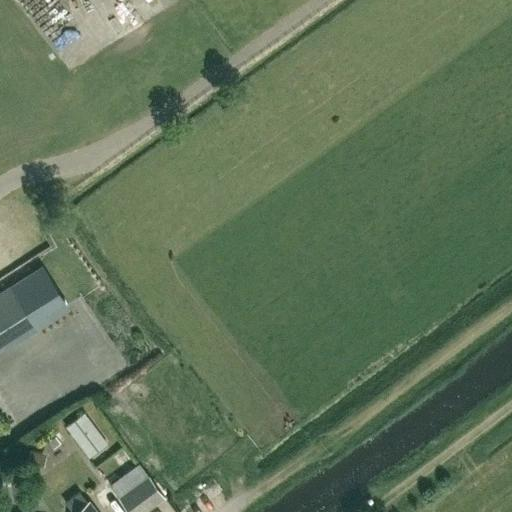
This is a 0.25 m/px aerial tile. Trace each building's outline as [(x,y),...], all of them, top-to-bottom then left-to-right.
[(91,11),(81,15),(95,45),(105,41),(91,11)] [(6,349),(70,308),(42,265),(0,291),(0,342),(1,342),(6,349)] [(84,412),(66,425),(89,457),(107,443),(84,412)] [(128,511),(144,511),(165,496),(149,474),(118,498),(128,511)] [(96,511),(88,501),(74,511),(96,511)]
